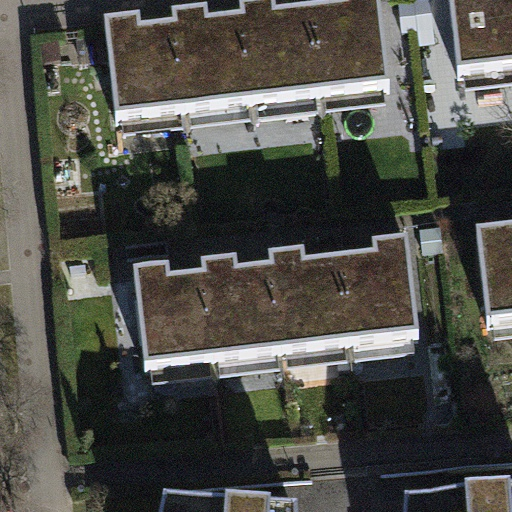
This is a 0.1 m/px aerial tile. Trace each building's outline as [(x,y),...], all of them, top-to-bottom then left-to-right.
[(444,87),(511,79),(501,0),(441,0),(434,1),(444,87)] [(511,0),(501,0),(511,79),(511,78),(511,0)] [(332,26),(296,30),(305,110),(376,101),(364,8),(330,12),(332,26)] [(238,118),(305,110),(296,30),(258,35),(256,20),(226,24),(228,36),(238,118)] [(159,31),(160,43),(171,127),(238,118),(228,36),(194,41),(193,27),(159,31)] [(104,135),(171,127),(160,43),(124,48),(122,36),(92,39),(104,135)] [(478,335),(511,330),(511,243),(467,249),(478,335)] [(362,274),(325,279),(335,359),(405,350),(394,256),(360,261),(362,274)] [(268,367),(335,359),(325,279),(287,284),(285,269),(256,272),(257,285),(268,367)] [(188,280),(190,292),(200,375),(268,367),(257,285),(224,289),(222,275),(188,280)] [(133,384),(200,375),(190,292),(153,296),(152,284),(121,288),(133,384)]
